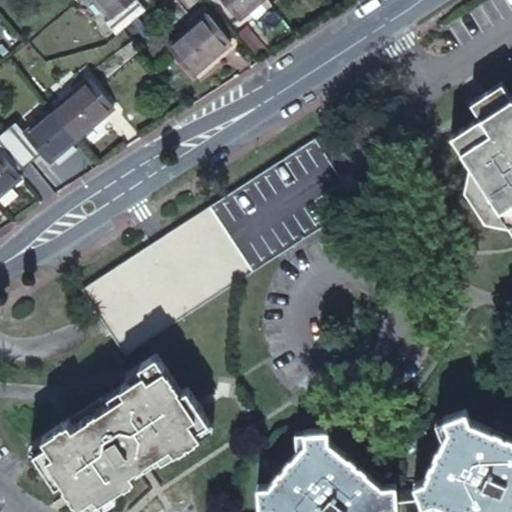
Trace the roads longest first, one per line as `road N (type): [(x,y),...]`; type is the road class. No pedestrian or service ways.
road 1 (residential): [(0,272),(410,0)]
road 2 (unknown): [(409,126),(120,310)]
road 3 (unknown): [(369,283),(391,302),(397,338),(379,370),(338,378),(313,363),(302,321),(315,294),(355,279)]
road 4 (unknown): [(409,126),(412,172),(369,283)]
